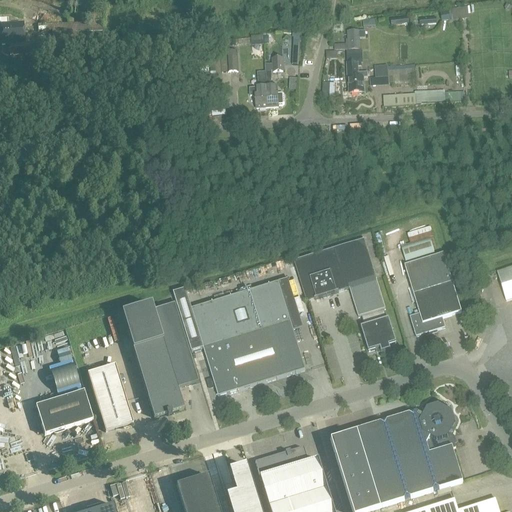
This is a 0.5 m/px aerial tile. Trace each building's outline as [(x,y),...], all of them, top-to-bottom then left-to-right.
[(450,21),(469,19),(467,8),(443,11),(444,14),(440,14),(441,21),(449,20),(450,21)] [(408,18),(391,19),(391,26),(399,26),(400,29),(408,28),(407,25),(409,25),(408,18)] [(436,18),(420,19),(420,26),(424,26),(424,28),(428,28),(428,25),(437,24),(436,18)] [(0,19),(0,31),(1,45),(25,44),(24,24),(7,24),(7,19),(0,19)] [(363,28),(375,27),(375,19),(363,20),(363,28)] [(88,40),(88,37),(104,36),(103,26),(87,27),(87,24),(38,26),(39,50),(69,48),(69,41),(88,40)] [(359,32),(347,32),(348,51),(360,50),(359,32)] [(263,37),(251,37),(252,47),(264,46),(264,42),(263,42),(263,37)] [(32,55),(32,45),(10,47),(10,57),(32,55)] [(238,73),(237,52),(227,53),(227,54),(220,54),(221,60),(215,60),(216,63),(215,63),(216,74),(214,74),(214,82),(222,81),(221,74),(228,73),(228,74),(238,73)] [(283,59),(273,60),(273,73),(284,72),(283,59)] [(360,60),(357,60),(357,63),(346,64),(347,79),(349,79),(349,93),(364,93),(363,73),(358,73),(357,67),(361,66),(360,60)] [(376,84),(412,81),(411,70),(416,69),(415,65),(375,68),(376,84)] [(335,84),(335,94),(345,94),(345,84),(335,84)] [(278,108),(277,87),(266,88),(267,109),(278,108)] [(256,109),(267,109),(266,88),(250,89),(250,96),(253,96),(256,99),(256,109)] [(415,95),(383,97),(384,108),(416,106),(415,95)] [(435,224),(411,228),(413,237),(436,233),(435,224)] [(430,239),(401,247),(406,263),(434,254),(430,239)] [(387,321),(384,311),(385,310),(363,241),(293,263),(306,304),(349,290),(358,319),(361,318),(364,328),(361,329),(364,337),(362,340),(365,341),(368,353),(379,349),(381,354),(390,351),(389,346),(396,344),(392,332),(393,330),(391,329),(388,320),(387,321)] [(511,300),(511,268),(497,273),(506,302),(511,300)] [(409,318),(416,338),(445,329),(442,319),(462,313),(452,284),(413,296),(419,315),(409,318)] [(192,294),(184,296),(189,308),(196,305),(192,294)] [(262,332),(203,350),(213,381),(209,382),(211,387),(214,386),(218,398),(305,371),(290,323),(271,329),(270,324),(260,327),(262,332)] [(312,332),(320,354),(324,352),(317,330),(312,332)] [(67,331),(43,337),(47,355),(48,355),(53,372),(76,367),(67,331)] [(184,410),(178,389),(177,390),(162,341),(133,350),(148,399),(147,399),(153,419),(167,415),(167,417),(171,416),(171,414),(184,410)] [(105,433),(133,425),(115,366),(87,374),(105,433)] [(44,436),(93,422),(84,393),(35,407),(44,436)] [(437,407),(427,410),(423,417),(416,413),(357,432),(381,509),(463,483),(452,450),(456,449),(454,443),(449,444),(448,439),(455,426),(451,414),(437,407)] [(286,454),(255,463),(259,477),(268,507),(287,501),(290,511),(332,511),(317,460),(305,463),(304,459),(306,458),(303,448),(290,452),(290,454),(286,455),(286,454)] [(235,494),(226,497),(230,511),(260,511),(246,466),(228,471),(235,494)] [(183,511),(219,511),(208,477),(176,487),(183,511)] [(108,488),(111,498),(116,497),(113,486),(108,488)] [(498,511),(495,501),(461,511),(457,511),(455,502),(426,511),(498,511)]
